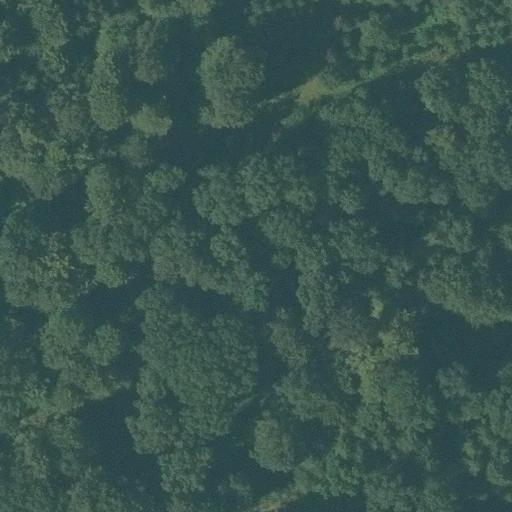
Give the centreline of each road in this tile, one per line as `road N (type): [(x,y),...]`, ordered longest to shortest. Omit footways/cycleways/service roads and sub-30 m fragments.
road 1 (track): [(0,183),(511,49)]
road 2 (track): [(219,511),(312,0)]
